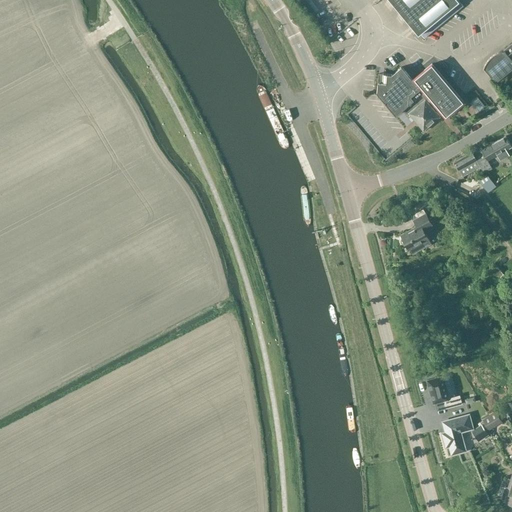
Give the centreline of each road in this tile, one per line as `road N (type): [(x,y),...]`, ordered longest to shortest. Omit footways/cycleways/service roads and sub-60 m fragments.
road 1 (tertiary): [(434,511),(347,191)]
road 2 (tertiary): [(347,191),(318,90),(271,0)]
road 3 (unclassified): [(347,191),(422,165),(511,115)]
